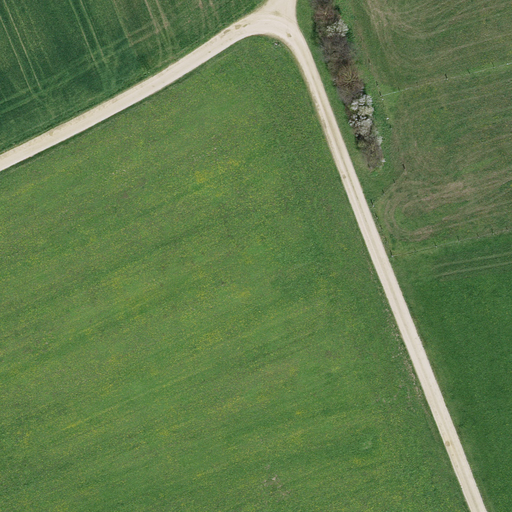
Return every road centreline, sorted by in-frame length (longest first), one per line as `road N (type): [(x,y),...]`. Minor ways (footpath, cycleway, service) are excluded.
road 1 (track): [(278,14),(476,511)]
road 2 (track): [(289,0),(142,99),(0,166)]
